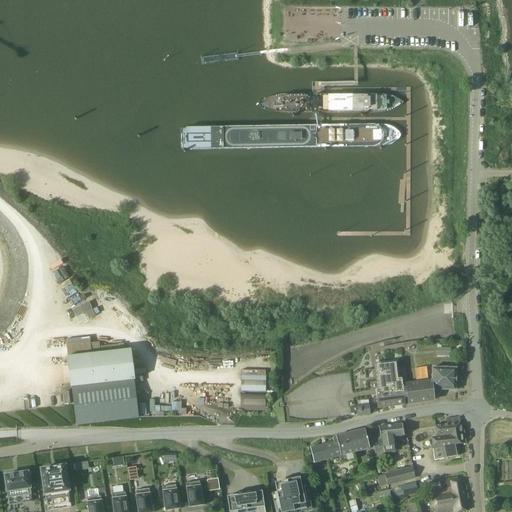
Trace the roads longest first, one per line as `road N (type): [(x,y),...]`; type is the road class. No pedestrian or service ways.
road 1 (residential): [(476,409),(473,65),(457,41),(438,31),(342,28)]
road 2 (unclassified): [(0,453),(115,437),(315,432),(443,407),(476,409)]
